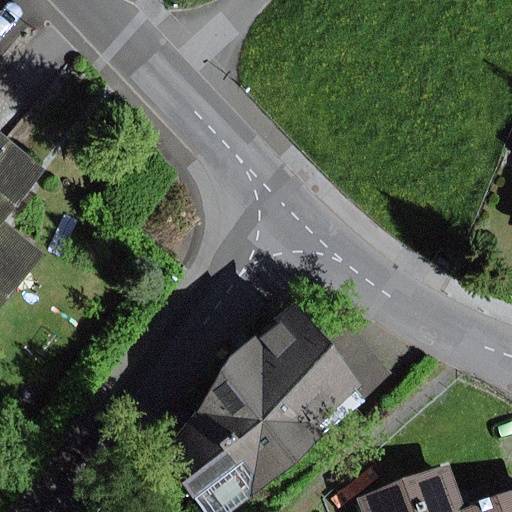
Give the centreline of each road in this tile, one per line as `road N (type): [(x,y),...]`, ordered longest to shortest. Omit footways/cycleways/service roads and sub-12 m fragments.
road 1 (residential): [(66,511),(287,213)]
road 2 (residential): [(287,213),(87,0)]
road 3 (residential): [(511,358),(415,318),(287,213)]
